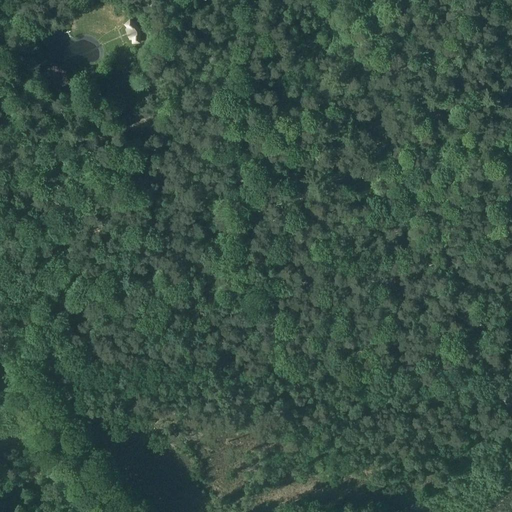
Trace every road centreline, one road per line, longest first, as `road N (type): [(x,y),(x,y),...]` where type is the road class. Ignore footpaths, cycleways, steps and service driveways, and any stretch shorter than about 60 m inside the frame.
road 1 (unknown): [(511,410),(315,397),(195,399),(168,408),(134,452),(92,484)]
road 2 (unknown): [(0,365),(113,511)]
